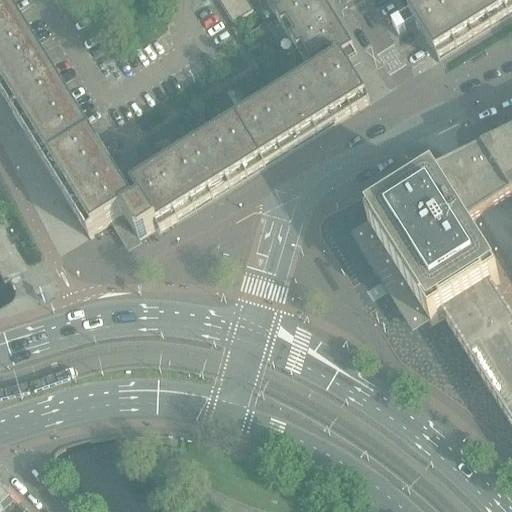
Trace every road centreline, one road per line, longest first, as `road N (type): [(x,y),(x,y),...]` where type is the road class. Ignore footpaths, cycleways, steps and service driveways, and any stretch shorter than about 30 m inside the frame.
road 1 (secondary): [(502,511),(373,400),(250,338)]
road 2 (residential): [(432,122),(300,188),(250,338)]
road 3 (secondary): [(250,338),(131,321),(0,355)]
road 4 (secondary): [(0,430),(101,404),(228,413)]
road 5 (secondary): [(228,413),(303,442),(359,475),(399,511)]
road 6 (residential): [(432,122),(353,0)]
